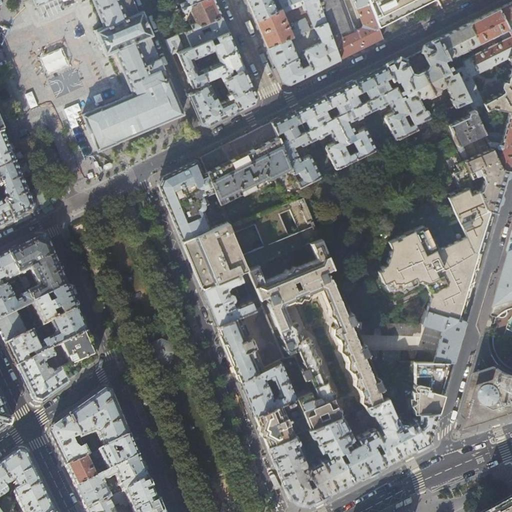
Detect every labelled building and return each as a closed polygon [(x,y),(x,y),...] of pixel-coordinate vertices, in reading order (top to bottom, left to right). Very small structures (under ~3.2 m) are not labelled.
[(32,0),(35,4),(40,2),(44,0),(92,0),(103,25),(94,29),(98,40),(104,53),(113,50),(131,93),(115,100),(81,114),(96,150),(182,113),(158,57),(156,58),(147,35),(151,33),(141,10),(138,12),(132,0),(32,0)] [(221,16),(213,0),(199,0),(182,8),(183,11),(189,9),(190,10),(195,21),(195,22),(190,24),(192,28),(221,16)] [(300,0),(246,0),(256,20),(276,11),(274,6),(276,5),(275,3),(273,3),(271,0),(279,0),(280,4),(277,6),(279,10),(300,0)] [(256,20),(267,48),(302,32),(313,27),(325,22),(317,0),(300,0),(279,10),(276,11),(256,20)] [(317,0),(325,22),(339,59),(352,53),(370,43),(381,38),(377,26),(366,0),(317,0)] [(366,0),(377,26),(429,0),(366,0)] [(511,0),(507,3),(498,8),(511,36),(511,0)] [(479,17),(467,23),(478,44),(501,32),(500,36),(503,41),(511,36),(498,8),(479,17)] [(227,31),(221,16),(192,28),(184,32),(191,46),(192,46),(227,31)] [(313,27),(320,41),(304,49),(303,53),(301,55),(303,61),(299,63),(289,40),(303,34),(302,32),(267,48),(282,81),(289,84),(317,70),(339,59),(325,22),(313,27)] [(453,30),(438,38),(449,63),(452,68),(453,70),(464,65),(462,61),(460,57),(456,55),(478,44),(467,23),(453,30)] [(235,50),(227,31),(192,46),(196,56),(214,49),(218,56),(235,50)] [(176,52),(183,49),(177,35),(165,40),(171,54),(176,52)] [(455,73),(459,71),(461,75),(457,77),(468,99),(473,109),(475,114),(490,107),(509,110),(511,110),(511,36),(503,41),(482,51),(462,61),(464,65),(453,70),(455,73)] [(398,58),(383,65),(390,80),(392,79),(394,82),(396,81),(401,92),(397,94),(406,112),(406,113),(411,123),(426,117),(427,116),(423,109),(422,109),(420,109),(416,100),(415,99),(416,97),(417,98),(421,96),(422,97),(425,98),(437,92),(438,89),(437,88),(441,86),(442,85),(444,85),(450,96),(449,97),(449,98),(453,105),(468,99),(457,77),(455,73),(453,70),(452,68),(451,68),(449,65),(445,67),(444,65),(449,63),(438,38),(423,45),(421,50),(427,65),(425,69),(414,74),(409,73),(403,59),(398,58)] [(196,56),(192,46),(191,46),(190,47),(189,47),(183,49),(176,52),(187,76),(186,79),(187,82),(188,82),(189,81),(192,86),(186,89),(200,122),(207,125),(213,122),(228,114),(238,109),(231,96),(225,99),(218,102),(217,101),(208,84),(206,78),(202,69),(197,71),(192,58),(196,56)] [(243,68),(235,50),(218,56),(219,61),(202,69),(206,78),(212,76),(213,76),(218,74),(221,78),(243,68)] [(400,115),(406,112),(397,94),(390,80),(383,65),(368,73),(353,80),(368,112),(388,102),(389,104),(388,107),(391,112),(383,116),(382,119),(391,137),(382,141),(383,143),(414,128),(411,124),(406,126),(400,116),(400,115)] [(255,95),(243,68),(221,78),(226,88),(221,90),(225,99),(231,96),(238,109),(248,104),(252,102),(255,95)] [(347,122),(368,112),(353,80),(337,88),(323,95),(345,142),(349,141),(354,150),(354,151),(351,152),(347,143),(346,144),(350,153),(352,158),(353,158),(372,149),(362,129),(360,128),(352,132),(349,126),(347,123),(347,122)] [(339,145),(345,142),(323,95),(308,103),(293,110),(308,142),(327,132),(328,134),(328,136),(331,142),(323,146),(322,148),(331,166),(322,171),(322,173),(352,158),(350,153),(345,155),(339,145)] [(444,104),(442,104),(433,108),(433,110),(434,113),(446,108),(444,104)] [(484,133),(475,114),(473,109),(467,112),(465,115),(466,116),(447,124),(456,145),(460,144),(484,133)] [(308,155),(305,155),(297,158),(290,146),(296,143),(298,145),(301,145),(308,142),(293,110),(281,116),(270,121),(291,172),(295,170),(296,172),(294,174),(296,176),(298,176),(299,179),(295,181),(297,185),(322,173),(322,171),(317,174),(308,155)] [(511,155),(511,110),(509,110),(502,136),(485,134),(491,148),(500,167),(508,170),(511,155)] [(429,123),(426,117),(411,123),(411,124),(414,128),(414,129),(429,123)] [(291,172),(270,121),(235,139),(199,157),(218,203),(239,193),(240,194),(242,193),(265,181),(266,181),(266,179),(270,177),(284,203),(301,196),(297,185),(295,181),(291,172)] [(6,145),(2,134),(0,134),(0,169),(15,164),(6,145)] [(460,144),(456,145),(463,160),(471,178),(481,173),(481,175),(481,176),(481,177),(482,178),(482,179),(480,178),(479,181),(481,182),(480,188),(476,190),(477,190),(484,208),(492,211),(495,212),(508,170),(500,167),(491,148),(467,158),(460,144)] [(180,239),(225,221),(218,203),(199,157),(177,168),(161,176),(157,183),(180,239)] [(484,208),(477,190),(469,193),(464,182),(464,181),(471,178),(463,160),(462,160),(455,164),(457,170),(452,172),(461,191),(447,198),(465,237),(471,248),(480,252),(492,211),(484,208)] [(22,181),(15,164),(0,169),(0,185),(2,185),(4,191),(3,192),(3,193),(3,194),(4,196),(5,197),(6,198),(7,200),(3,202),(13,222),(27,215),(30,214),(32,208),(32,207),(27,193),(24,187),(22,181)] [(32,208),(42,205),(35,189),(27,193),(32,207),(32,208)] [(0,196),(0,228),(1,228),(13,222),(3,202),(2,201),(1,196),(0,196)] [(255,264),(307,242),(319,237),(301,196),(284,203),(227,226),(225,221),(180,239),(193,270),(200,287),(245,269),(255,264)] [(471,248),(465,237),(438,250),(436,245),(433,244),(434,242),(432,239),(429,237),(429,236),(426,229),(424,229),(422,227),(388,243),(392,252),(390,253),(389,256),(390,259),(387,260),(387,263),(388,265),(381,269),(382,272),(379,274),(384,285),(386,285),(389,292),(393,290),(394,292),(397,290),(402,291),(404,290),(405,287),(408,287),(416,283),(417,280),(420,279),(427,281),(427,282),(427,284),(432,295),(430,296),(425,310),(463,320),(482,254),(482,253),(480,252),(471,248)] [(332,391),(328,387),(324,379),(325,374),(321,370),(320,368),(317,362),(318,356),(313,352),(310,345),(310,340),(306,337),(301,338),(298,330),(298,325),(294,321),(288,324),(280,305),(292,300),(297,301),(299,297),(304,298),(306,294),(317,290),(326,309),(325,314),(329,317),(333,325),(329,327),(329,333),(333,336),(334,338),(336,343),(335,349),(340,353),(344,361),(343,367),(348,370),(351,378),(350,383),(355,387),(358,395),(358,400),(361,402),(363,406),(379,399),(374,389),(380,386),(375,375),(370,377),(369,377),(361,357),(367,354),(366,351),(362,343),(356,345),(348,326),(354,323),(353,321),(349,312),(344,314),(343,314),(324,270),(324,269),(330,266),(319,237),(307,242),(314,259),(298,266),(295,267),(290,266),(288,270),(283,269),(280,273),(262,281),(261,280),(255,264),(245,269),(248,277),(256,297),(257,298),(261,296),(262,296),(282,343),(279,345),(281,349),(284,349),(286,353),(295,349),(296,349),(302,365),(302,366),(298,367),(298,368),(303,378),(306,376),(307,377),(314,391),(310,393),(308,391),(253,414),(259,428),(266,446),(293,435),(306,429),(324,422),(340,415),(339,412),(340,408),(335,404),(331,395),(332,391)] [(49,295),(66,287),(55,261),(47,243),(36,238),(15,249),(6,253),(15,270),(17,274),(18,275),(29,270),(38,287),(26,292),(32,304),(44,297),(49,295)] [(511,252),(494,313),(500,316),(503,316),(505,316),(506,315),(508,314),(509,312),(510,310),(511,305),(511,252)] [(15,270),(6,253),(0,255),(0,286),(2,286),(0,281),(0,278),(2,277),(3,280),(5,280),(17,274),(15,270)] [(257,298),(256,297),(236,306),(233,305),(231,301),(232,299),(231,295),(228,294),(226,290),(227,287),(248,277),(245,269),(200,287),(208,307),(216,325),(239,315),(259,306),(257,298)] [(29,284),(25,278),(23,277),(20,279),(22,285),(24,288),(28,286),(29,284)] [(12,300),(13,298),(7,286),(5,285),(2,286),(0,286),(0,319),(16,311),(24,307),(30,304),(32,304),(26,292),(26,291),(18,295),(18,297),(18,299),(13,302),(12,300)] [(48,304),(44,297),(32,304),(30,304),(41,326),(49,323),(55,319),(55,318),(53,318),(51,313),(53,312),(54,315),(56,314),(58,318),(75,309),(71,298),(66,287),(49,295),(52,302),(48,304)] [(80,321),(75,309),(58,318),(55,319),(49,323),(53,332),(49,333),(51,338),(41,343),(43,345),(46,352),(49,351),(48,350),(85,332),(80,321)] [(464,320),(463,320),(425,310),(423,309),(419,323),(442,329),(432,361),(444,361),(452,361),(464,320)] [(27,333),(16,311),(0,319),(0,333),(5,344),(27,333)] [(262,336),(270,343),(262,353),(256,355),(239,315),(216,325),(226,350),(238,380),(278,360),(282,358),(263,313),(258,318),(256,325),(264,329),(262,336)] [(419,335),(419,323),(353,321),(354,323),(359,335),(419,335)] [(43,345),(38,348),(34,340),(35,340),(35,339),(37,338),(35,334),(37,333),(37,332),(35,329),(27,333),(5,344),(11,356),(16,367),(46,352),(43,345)] [(90,343),(85,332),(48,350),(49,351),(53,358),(58,369),(65,382),(77,373),(92,363),(94,355),(90,343)] [(169,345),(161,342),(153,345),(150,352),(153,360),(161,363),(165,362),(169,360),(172,353),(169,345)] [(424,361),(423,350),(366,351),(367,354),(370,362),(387,362),(391,362),(412,361),(424,361)] [(53,358),(49,351),(46,352),(16,367),(25,385),(33,401),(40,403),(53,394),(67,384),(65,382),(58,369),(51,373),(46,371),(44,366),(45,362),(53,358)] [(511,371),(507,369),(500,364),(492,366),(485,359),(480,360),(466,411),(465,413),(475,423),(476,424),(485,421),(511,412),(511,371)] [(241,387),(253,414),(308,391),(306,387),(296,392),(293,394),(278,360),(238,380),(241,387)] [(445,368),(444,361),(432,361),(424,361),(412,361),(412,382),(415,383),(417,384),(417,390),(413,391),(411,391),(411,398),(413,398),(413,402),(411,404),(409,405),(412,409),(412,413),(417,413),(437,411),(441,397),(438,392),(445,369),(445,368)] [(129,435),(110,391),(103,389),(85,402),(67,414),(78,437),(79,438),(93,433),(96,434),(102,448),(129,435)] [(417,413),(417,418),(405,425),(399,414),(393,415),(392,414),(384,397),(379,399),(363,406),(366,411),(368,412),(371,412),(380,429),(375,432),(378,439),(375,441),(380,450),(376,452),(383,464),(400,455),(428,440),(437,411),(417,413)] [(0,431),(7,427),(8,419),(3,408),(0,401),(0,431)] [(83,447),(83,446),(78,448),(75,446),(77,445),(75,442),(73,443),(72,439),(78,437),(67,414),(57,421),(51,426),(49,434),(55,446),(65,466),(87,455),(83,447)] [(375,432),(373,428),(356,437),(358,442),(349,446),(346,441),(351,439),(346,431),(348,429),(340,415),(324,422),(338,451),(340,450),(345,459),(341,462),(351,480),(367,472),(383,464),(376,452),(375,453),(371,444),(375,441),(378,439),(375,432)] [(336,453),(338,451),(324,422),(306,429),(309,436),(313,437),(320,451),(323,450),(327,456),(324,458),(321,457),(317,459),(317,460),(315,462),(306,466),(305,471),(307,475),(311,483),(310,484),(311,487),(313,486),(319,497),(336,488),(351,480),(341,462),(336,453)] [(133,446),(129,435),(102,448),(99,450),(103,461),(98,464),(100,469),(102,473),(137,456),(133,446)] [(302,464),(302,462),(295,444),(296,441),(293,435),(266,446),(278,474),(287,497),(306,504),(319,497),(313,486),(311,487),(310,484),(307,486),(306,485),(303,477),(307,475),(305,471),(306,466),(305,466),(302,464)] [(92,453),(88,445),(83,447),(87,455),(92,453)] [(32,466),(25,452),(17,449),(6,457),(0,461),(0,469),(10,482),(13,480),(17,488),(15,488),(14,489),(13,490),(13,491),(13,492),(13,493),(16,498),(29,491),(28,489),(40,483),(32,466)] [(95,456),(93,452),(92,453),(87,455),(65,466),(70,477),(74,486),(100,474),(102,473),(100,469),(94,471),(91,463),(93,462),(91,458),(95,456)] [(141,466),(137,456),(102,473),(100,474),(102,478),(107,479),(115,475),(118,482),(116,483),(115,484),(116,486),(118,487),(120,486),(121,489),(118,490),(119,493),(147,479),(141,466)] [(10,482),(0,469),(0,496),(4,493),(5,493),(5,492),(6,491),(6,490),(6,489),(4,487),(10,482)] [(102,478),(100,474),(74,486),(80,498),(86,509),(114,495),(112,492),(110,493),(102,478)] [(160,511),(157,503),(147,479),(119,493),(114,495),(86,509),(87,511),(114,511),(111,505),(119,502),(120,504),(123,503),(124,506),(129,504),(132,511),(160,511)] [(53,511),(47,497),(40,483),(28,489),(29,491),(16,498),(22,511),(53,511)] [(511,511),(511,497),(497,506),(485,511),(511,511)]
